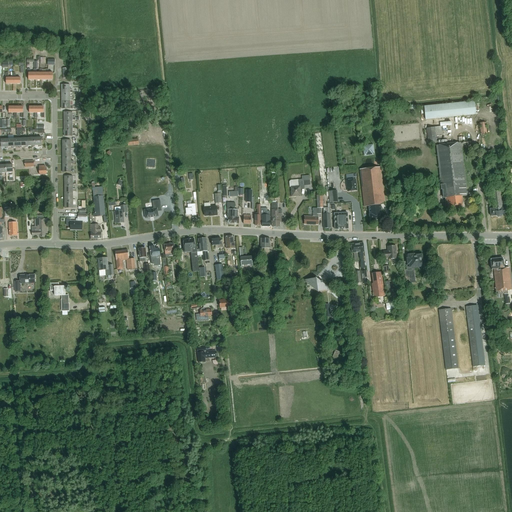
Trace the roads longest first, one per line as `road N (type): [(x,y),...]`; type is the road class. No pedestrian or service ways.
road 1 (secondary): [(511,236),(208,230)]
road 2 (unclassified): [(230,437),(208,230)]
road 3 (secondary): [(55,244),(208,230)]
